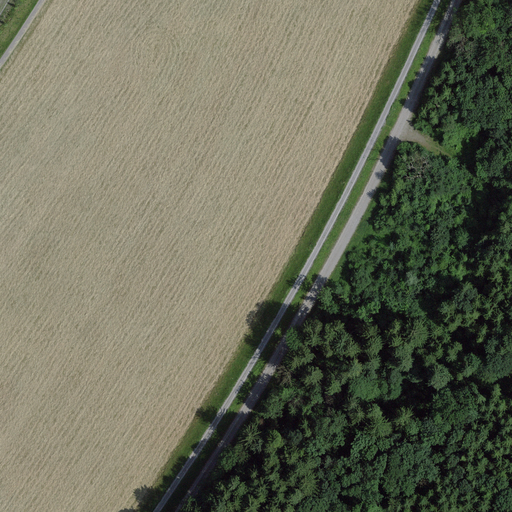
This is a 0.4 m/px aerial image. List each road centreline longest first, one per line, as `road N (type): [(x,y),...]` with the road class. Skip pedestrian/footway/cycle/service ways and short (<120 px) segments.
road 1 (track): [(439,0),(318,250),(158,511)]
road 2 (track): [(181,511),(342,244),(402,124)]
road 3 (track): [(402,124),(460,0)]
road 4 (track): [(402,124),(511,192)]
